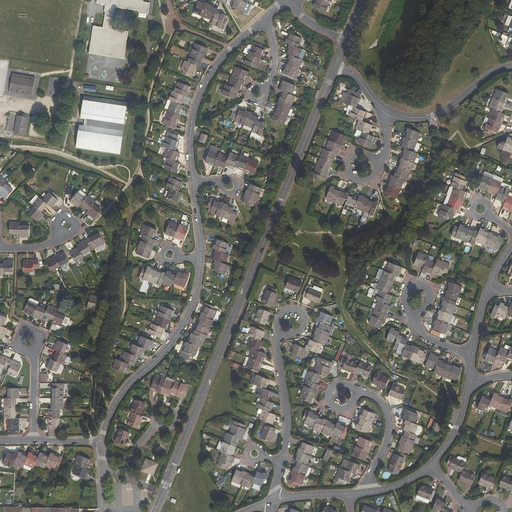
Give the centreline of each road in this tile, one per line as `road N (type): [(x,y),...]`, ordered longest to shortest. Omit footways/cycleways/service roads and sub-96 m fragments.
road 1 (tertiary): [(334,67),(153,511)]
road 2 (residential): [(100,441),(121,392),(186,320),(198,258)]
road 3 (residential): [(193,182),(190,129),(199,95),(211,71),(263,19)]
road 4 (residential): [(375,102),(404,117),(440,113),(511,66)]
road 5 (residential): [(280,463),(287,435),(276,339),(282,330)]
road 6 (residential): [(362,491),(388,415),(374,396),(353,390)]
